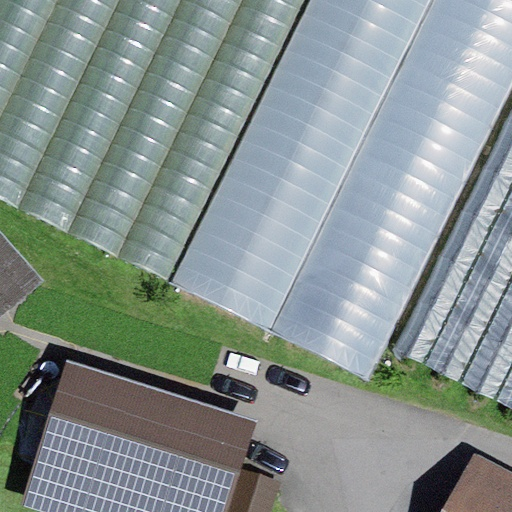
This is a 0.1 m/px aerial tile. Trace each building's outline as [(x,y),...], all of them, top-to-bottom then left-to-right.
[(511,0),(0,0),(0,191),(369,369),(511,74),(511,0)] [(0,229),(0,316),(44,278),(0,229)] [(412,361),(511,400),(511,288),(496,282),(497,278),(452,261),(412,361)] [(68,362),(24,507),(40,511),(224,511),(253,419),(68,362)] [(511,511),(511,477),(480,460),(451,511),(511,511)] [(267,511),(277,483),(243,472),(230,511),(267,511)]
